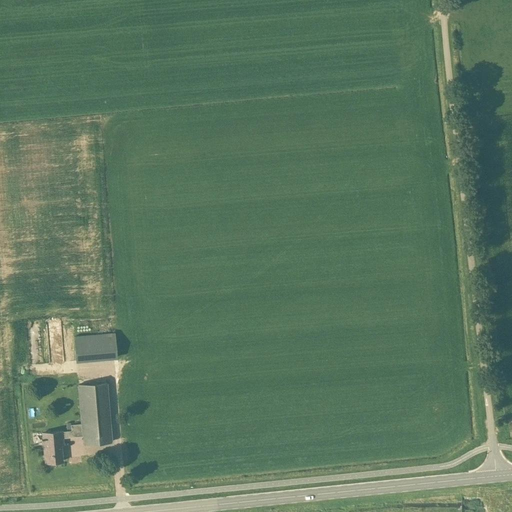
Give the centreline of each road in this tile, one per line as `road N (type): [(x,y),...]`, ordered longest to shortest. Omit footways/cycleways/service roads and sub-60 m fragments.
road 1 (unclassified): [(499,476),(443,0)]
road 2 (secondary): [(499,476),(162,511)]
